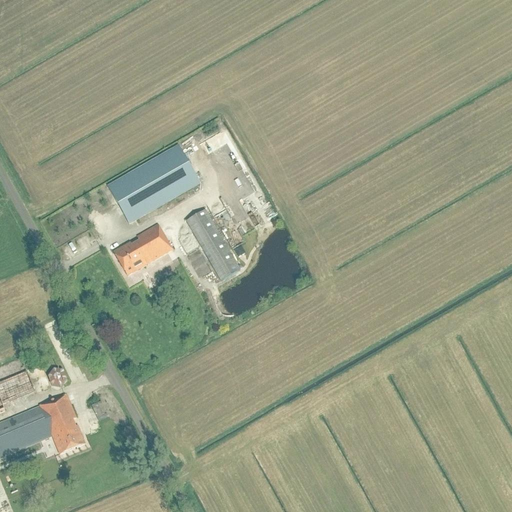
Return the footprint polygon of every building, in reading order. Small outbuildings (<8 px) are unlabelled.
[(108,190),(129,225),(199,183),(177,148),(108,190)] [(239,272),(205,213),(186,224),(220,283),(239,272)] [(139,242),(132,247),(130,244),(113,255),(127,278),(172,252),(157,227),(137,239),(139,242)] [(53,371),(47,379),(51,388),(60,389),(66,382),(63,373),(53,371)] [(0,409),(26,400),(18,383),(0,390),(0,409)] [(0,459),(51,438),(59,457),(84,447),(77,429),(79,429),(66,398),(0,424),(0,459)]
